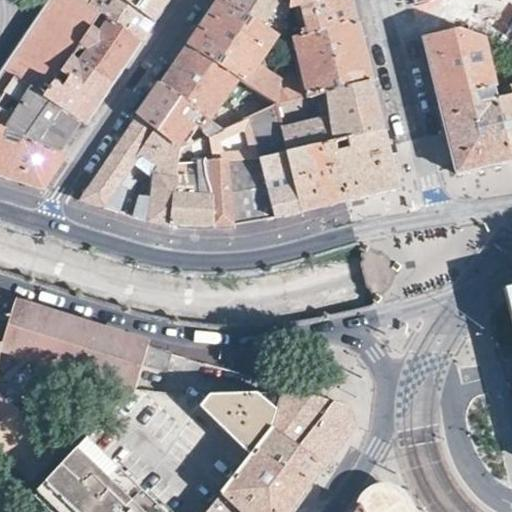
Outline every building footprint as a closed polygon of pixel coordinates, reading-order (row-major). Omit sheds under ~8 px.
[(50,0),(0,72),(0,97),(14,77),(45,98),(72,58),(100,15),(79,0),(50,0)] [(122,0),(79,0),(100,15),(140,44),(148,32),(154,23),(122,0)] [(122,0),(154,23),(165,7),(169,0),(122,0)] [(284,52),(286,40),(225,0),(217,0),(204,20),(188,44),(239,79),(276,104),(280,79),(258,64),(271,44),(284,52)] [(225,0),(286,40),(290,0),(225,0)] [(290,0),(286,40),(357,23),(351,0),(290,0)] [(418,0),(413,2),(421,36),(460,29),(481,37),(472,0),(418,0)] [(140,44),(100,15),(72,58),(113,86),(126,65),(140,44)] [(280,79),(276,104),(371,81),(364,51),(357,23),(295,39),(301,70),(280,75),(280,79)] [(460,29),(421,36),(430,67),(438,101),(478,92),(493,88),(481,37),(460,29)] [(239,79),(188,44),(174,64),(160,85),(217,132),(253,115),(227,96),(239,79)] [(113,86),(72,58),(45,98),(86,125),(100,104),(113,86)] [(76,140),(86,125),(45,98),(14,77),(0,97),(0,127),(8,131),(21,136),(66,155),(76,140)] [(333,141),(362,134),(383,129),(377,104),(371,81),(276,104),(288,152),(329,142),(333,141)] [(511,89),(511,92),(496,97),(510,160),(511,159),(511,84),(511,85),(511,89)] [(192,124),(208,136),(217,132),(160,85),(150,99),(139,116),(177,147),(180,149),(192,124)] [(478,92),(438,101),(445,127),(456,172),(479,167),(510,160),(496,97),(480,100),(478,92)] [(288,152),(276,104),(253,115),(217,132),(208,136),(201,138),(211,149),(213,225),(230,224),(243,222),(254,220),(274,216),(261,158),(288,152)] [(170,224),(180,149),(177,147),(139,116),(115,151),(81,201),(117,211),(123,191),(116,188),(136,161),(153,173),(149,204),(140,198),(135,216),(152,222),(170,224)] [(8,131),(0,127),(0,176),(43,190),(55,172),(66,155),(21,136),(18,143),(4,137),(8,131)] [(333,141),(347,199),(367,194),(397,187),(390,157),(383,129),(362,134),(333,141)] [(211,149),(201,138),(180,149),(170,224),(180,225),(192,225),(199,225),(213,225),(211,149)] [(329,142),(288,152),(261,158),(274,216),(310,207),(347,199),(333,141),(329,142)] [(0,298),(0,377),(16,304),(0,298)] [(112,334),(16,304),(0,377),(0,458),(30,487),(61,451),(2,394),(12,353),(134,393),(143,363),(149,345),(112,334)] [(172,352),(149,345),(143,363),(165,370),(172,352)] [(317,397),(285,387),(281,396),(268,435),(325,467),(339,448),(349,435),(348,407),(317,397)] [(281,396),(134,393),(38,494),(56,511),(204,511),(219,493),(239,470),(247,460),(268,435),(281,396)] [(325,467),(268,435),(247,460),(255,467),(247,477),(239,470),(219,493),(233,505),(240,511),(293,511),(298,505),(325,467)] [(386,490),(359,506),(362,511),(412,511),(404,500),(401,495),(396,492),(390,490),(386,490)] [(233,511),(233,505),(219,493),(204,511),(233,511)]
